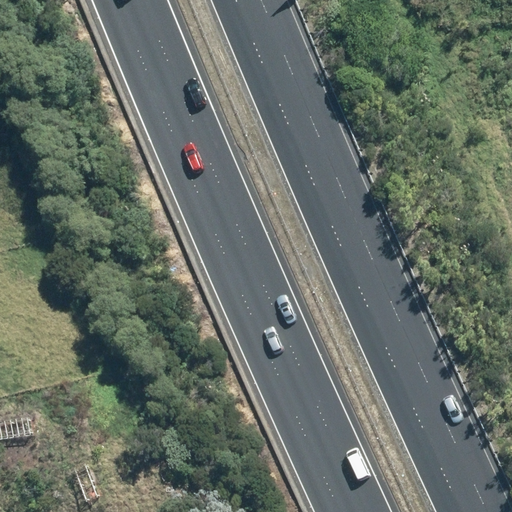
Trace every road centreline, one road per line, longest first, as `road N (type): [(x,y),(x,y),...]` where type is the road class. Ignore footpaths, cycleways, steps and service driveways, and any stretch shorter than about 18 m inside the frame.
road 1 (motorway): [(245,0),(478,511)]
road 2 (motorway): [(351,511),(132,0)]
